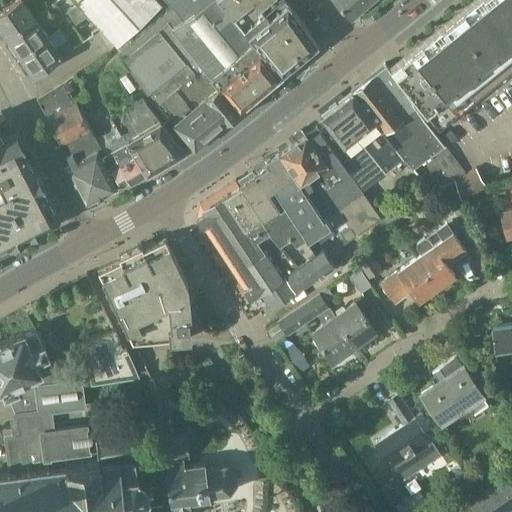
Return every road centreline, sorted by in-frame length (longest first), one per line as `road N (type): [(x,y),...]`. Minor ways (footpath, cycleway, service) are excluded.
road 1 (residential): [(304,414),(165,199)]
road 2 (tertiary): [(165,199),(361,50)]
road 3 (residential): [(304,414),(469,295),(511,290)]
road 4 (residential): [(88,241),(0,72)]
